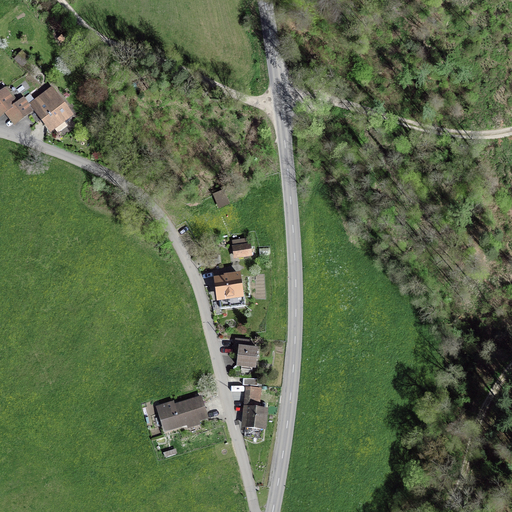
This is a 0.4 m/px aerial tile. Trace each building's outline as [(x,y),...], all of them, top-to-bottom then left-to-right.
[(22,67),(26,63),(18,55),(14,60),(22,67)] [(0,116),(5,112),(15,105),(3,90),(0,92),(0,116)] [(68,115),(50,91),(31,105),(49,130),(68,115)] [(22,100),(15,105),(5,112),(14,124),(29,113),(28,111),(28,108),(22,100)] [(224,197),(215,201),(219,208),(227,204),(224,197)] [(232,242),(234,258),(250,256),(248,246),(246,246),(246,240),(232,242)] [(204,258),(205,266),(218,264),(217,256),(204,258)] [(225,279),(216,281),(220,310),(244,307),(243,295),(240,296),(237,274),(225,276),(225,279)] [(257,350),(238,347),(236,366),(255,368),(257,350)] [(254,390),(245,389),(242,420),(245,420),(244,427),(262,429),(264,410),(252,409),(254,390)] [(206,418),(200,399),(173,407),(172,404),(159,408),(166,430),(186,424),(188,427),(198,424),(197,420),(206,418)]
